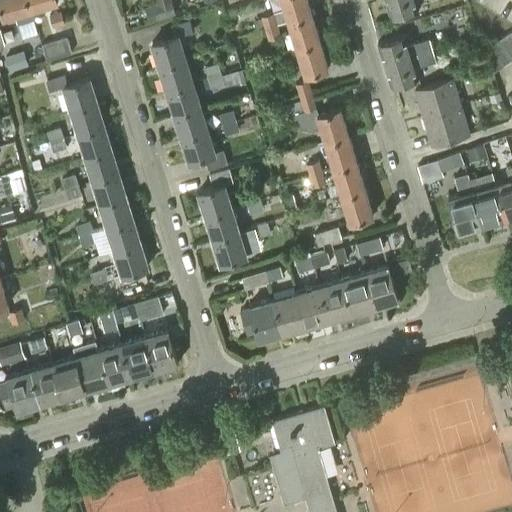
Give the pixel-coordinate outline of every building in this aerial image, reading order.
[(34,20),(27,0),(0,0),(0,8),(3,18),(14,14),(17,25),(34,20)] [(57,0),(27,0),(34,20),(49,15),(52,26),(65,22),(61,11),(57,0)] [(306,0),(281,0),(284,8),(273,12),(260,15),(261,17),(252,20),(255,27),(263,25),(264,29),(277,25),(289,22),(311,15),(306,0)] [(384,0),(390,18),(420,9),(416,0),(384,0)] [(146,7),(149,19),(170,13),(167,1),(146,7)] [(463,4),(447,9),(454,33),(470,29),(463,4)] [(319,42),(311,15),(289,22),(297,49),(319,42)] [(159,65),(186,57),(179,34),(193,30),(191,21),(172,27),(174,34),(152,41),(159,65)] [(280,35),(277,25),(264,29),(267,38),(280,35)] [(384,63),(440,46),(437,34),(412,42),(409,32),(377,41),(384,63)] [(511,59),(511,39),(507,33),(497,39),(511,60),(511,59)] [(71,51),(71,49),(66,35),(42,43),(46,59),(71,51)] [(511,60),(497,39),(488,46),(501,67),(511,60)] [(328,69),(319,42),(297,49),(305,76),(328,69)] [(10,67),(30,60),(26,46),(5,52),(10,67)] [(440,46),(384,63),(390,85),(423,75),(420,66),(444,59),(440,46)] [(501,67),(488,46),(477,53),(492,73),(501,67)] [(186,57),(159,65),(166,88),(193,80),(186,57)] [(206,76),(221,72),(217,62),(203,66),(206,76)] [(221,72),(206,76),(209,86),(228,81),(225,71),(221,72)] [(71,109),(97,101),(90,77),(67,84),(65,76),(47,82),(50,90),(64,86),(71,109)] [(299,97),(312,93),(311,90),(312,90),(308,78),(295,82),(295,83),(299,97)] [(201,104),(193,80),(166,88),(174,112),(201,104)] [(422,119),(460,107),(452,81),(414,92),(422,119)] [(312,93),(299,97),(300,99),(280,105),(284,117),(290,115),(293,126),(311,130),(320,127),(325,142),(348,136),(339,108),(317,115),(315,107),(317,107),(314,95),(312,95),(312,93)] [(97,101),(71,109),(78,133),(104,125),(97,101)] [(208,127),(201,104),(174,112),(181,136),(208,127)] [(221,123),(235,119),(250,115),(247,105),(218,113),(221,123)] [(460,107),(422,119),(430,145),(468,134),(460,107)] [(238,130),(235,119),(221,123),(224,134),(238,130)] [(49,140),(63,136),(60,125),(46,130),(49,140)] [(104,125),(78,133),(86,156),(111,148),(104,125)] [(208,127),(181,136),(188,160),(203,155),(207,168),(227,162),(223,150),(215,152),(208,127)] [(63,136),(49,140),(26,147),(29,157),(51,151),(51,150),(66,146),(63,136)] [(348,136),(325,142),(333,169),(356,163),(348,136)] [(460,149),(458,150),(462,162),(462,163),(474,159),(476,165),(490,160),(487,152),(484,142),(460,149)] [(118,172),(111,148),(86,156),(93,180),(118,172)] [(462,162),(458,150),(437,158),(441,170),(462,162)] [(309,174),(321,170),(318,159),(305,163),(309,174)] [(356,163),(333,169),(342,197),(364,190),(356,163)] [(495,181),(494,182),(504,218),(505,218),(505,217),(511,214),(511,165),(505,167),(509,179),(495,183),(495,181)] [(208,172),(209,175),(212,186),(213,186),(198,191),(205,215),(231,207),(224,183),(233,180),(229,167),(228,167),(228,166),(208,172)] [(321,170),(309,174),(312,186),(325,182),(321,170)] [(126,195),(118,172),(93,180),(100,203),(126,195)] [(448,195),(458,231),(459,231),(459,230),(481,223),(481,225),(482,224),(472,189),(467,172),(454,175),(459,193),(449,196),(449,195),(448,195)] [(64,187),(78,183),(74,173),(60,177),(64,187)] [(0,177),(0,195),(13,192),(9,176),(0,177)] [(494,183),(472,189),(482,224),(482,223),(504,217),(504,218),(494,182),(494,183)] [(78,183),(64,187),(67,197),(81,193),(78,183)] [(246,203),(260,199),(256,187),(242,192),(245,203),(246,203)] [(373,217),(364,190),(342,197),(350,224),(373,217)] [(291,192),(282,195),(286,209),(295,206),(291,192)] [(126,195),(100,203),(107,225),(133,218),(126,195)] [(260,199),(246,203),(249,212),(262,208),(260,199)] [(239,231),(234,216),(231,207),(205,215),(212,239),(239,231)] [(107,225),(93,229),(78,234),(81,244),(101,238),(102,240),(110,237),(114,250),(140,242),(133,218),(107,225)] [(78,234),(93,229),(89,219),(75,224),(78,234)] [(252,225),(256,236),(270,232),(266,220),(252,225)] [(333,249),(343,246),(337,224),(314,231),(317,243),(330,240),(333,249)] [(246,255),(239,231),(212,239),(220,263),(246,255)] [(379,235),(356,242),(359,253),(382,247),(379,235)] [(140,242),(114,250),(122,274),(147,267),(140,242)] [(347,258),(343,246),(333,249),(336,262),(347,258)] [(326,250),(310,255),(313,266),(330,261),(326,250)] [(313,266),(310,255),(294,260),(297,271),(313,266)] [(364,269),(374,305),(375,305),(374,304),(396,298),(397,299),(398,299),(387,263),(386,263),(387,264),(365,270),(364,269)] [(279,264),(265,269),(268,280),(282,275),(279,264)] [(89,271),(93,282),(107,278),(103,267),(89,271)] [(268,280),(265,269),(241,276),(244,287),(268,280)] [(374,305),(364,269),(363,269),(364,271),(342,277),(342,276),(341,276),(351,312),(352,312),(352,311),(373,305),(374,306),(374,305)] [(351,312),(341,276),(341,277),(319,284),(319,282),(318,283),(329,319),(329,317),(351,311),(351,312)] [(329,319),(318,283),(318,284),(296,290),(296,289),(295,289),(306,325),(306,324),(328,318),(328,319),(329,319)] [(306,325),(295,289),(295,290),(273,297),(273,296),(272,296),(283,332),(283,331),(305,324),(305,325),(306,325)] [(139,319),(162,312),(157,294),(134,301),(139,319)] [(283,332),(272,296),(272,297),(251,303),(250,302),(249,303),(250,306),(240,309),(247,332),(257,329),(260,339),(260,338),(260,337),(282,331),(282,332),(283,332)] [(123,305),(111,308),(116,327),(124,325),(120,312),(124,311),(123,305)] [(8,310),(11,322),(24,318),(20,307),(8,310)] [(116,327),(111,308),(98,312),(104,330),(116,327)] [(70,334),(82,330),(78,317),(66,321),(70,334)] [(68,332),(65,323),(55,326),(58,335),(68,332)] [(144,333),(154,369),(154,368),(176,362),(176,363),(177,363),(167,326),(166,327),(166,328),(144,334),(144,333)] [(121,340),(131,376),(132,376),(131,375),(153,368),(153,370),(154,369),(144,333),(143,333),(143,334),(122,341),(121,340)] [(43,334),(28,339),(31,351),(46,346),(43,334)] [(25,357),(20,342),(19,339),(0,345),(0,364),(0,365),(25,357)] [(131,376),(121,340),(120,340),(121,341),(99,347),(98,346),(98,347),(108,383),(109,383),(108,381),(130,375),(131,376)] [(76,353),(75,353),(85,389),(86,389),(86,388),(107,382),(108,383),(98,347),(97,347),(98,348),(76,354),(76,353)] [(53,360),(52,360),(62,396),(63,396),(63,395),(85,388),(85,389),(75,353),(74,353),(75,354),(53,361),(53,360)] [(62,396),(52,360),(52,361),(30,367),(30,366),(29,366),(40,403),(40,402),(40,401),(62,395),(62,396)] [(40,403),(29,366),(29,367),(29,368),(7,374),(7,373),(6,373),(8,379),(0,381),(0,383),(6,405),(14,403),(16,409),(17,409),(17,408),(39,402),(39,403),(40,403)] [(334,441),(323,404),(272,419),(281,450),(269,453),(283,502),(305,496),(309,511),(336,511),(317,446),(334,441)] [(238,441),(235,429),(221,433),(224,445),(238,441)]
